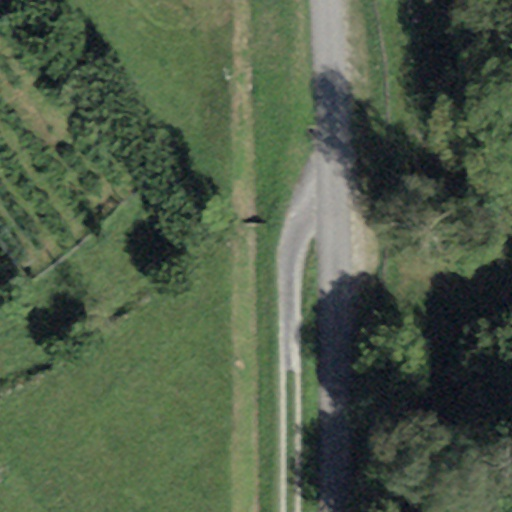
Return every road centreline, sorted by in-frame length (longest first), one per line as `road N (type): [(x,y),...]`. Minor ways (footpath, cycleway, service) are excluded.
road 1 (unclassified): [(334,511),(324,0)]
road 2 (track): [(332,173),(311,200),(290,253),(289,511)]
